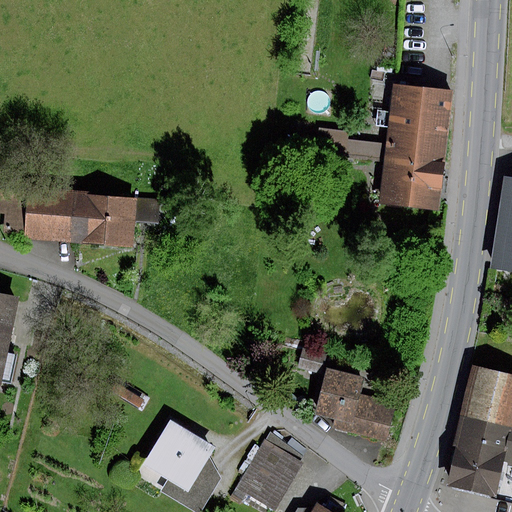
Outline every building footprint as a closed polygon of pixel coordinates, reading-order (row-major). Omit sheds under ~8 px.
[(450,92),(393,86),(386,144),(384,162),(379,204),(437,210),(450,92)] [(348,130),(318,127),(315,161),(344,164),(345,158),(384,162),(386,144),(346,140),(348,130)] [(511,179),(503,178),(489,272),(511,275),(511,179)] [(87,192),(25,186),(24,192),(21,234),(20,240),(131,249),(133,218),(157,220),(158,201),(86,195),(87,192)] [(21,234),(24,192),(0,189),(0,213),(4,214),(3,233),(21,234)] [(17,296),(0,292),(0,380),(10,383),(16,355),(5,353),(17,296)] [(303,348),(297,367),(321,374),(326,355),(303,348)] [(511,420),(511,378),(476,370),(449,491),(495,502),(502,470),(511,472),(511,421),(511,420)] [(365,380),(323,372),(315,416),(336,420),(334,433),(388,443),(396,400),(362,394),(365,380)] [(110,391),(137,409),(142,401),(115,383),(110,391)] [(212,447),(168,420),(141,465),(166,481),(185,492),(207,456),(212,447)] [(275,511),(304,463),(266,441),(233,497),(257,511),(275,511)] [(200,511),(221,478),(207,456),(185,492),(166,481),(159,493),(191,511),(200,511)]
